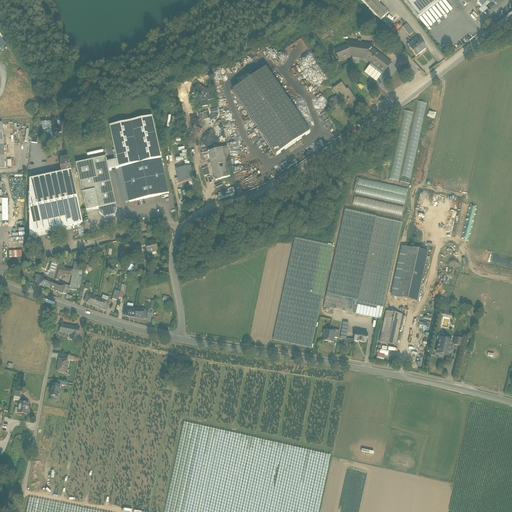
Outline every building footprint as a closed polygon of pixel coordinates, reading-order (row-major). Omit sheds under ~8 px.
[(388,13),(374,0),(372,0),(366,6),(380,20),(388,13)] [(403,0),(418,19),(441,0),(403,0)] [(488,0),(481,7),(479,9),(483,13),(487,8),(485,7),(490,2),(488,0)] [(402,27),(409,36),(413,33),(406,24),(402,27)] [(417,43),(414,45),(420,52),(422,51),(422,52),(426,49),(420,42),(417,44),(417,43)] [(371,63),(372,63),(384,72),(386,70),(389,66),(390,65),(390,64),(387,61),(387,62),(386,61),(382,58),(381,57),(378,55),(376,53),(371,49),(371,46),(361,44),(361,45),(348,43),(348,46),(335,51),(338,58),(341,57),(342,60),(351,56),(351,57),(363,58),(371,64),(371,63)] [(419,54),(420,52),(414,45),(412,47),(413,47),(410,49),(416,57),(419,54)] [(384,72),(372,63),(364,73),(376,82),(384,72)] [(233,91),(276,156),(308,134),(266,70),(233,91)] [(349,103),(350,105),(356,102),(351,94),(349,95),(346,91),(341,84),(333,90),(342,103),(346,100),(349,103)] [(200,94),(202,107),(207,107),(206,101),(212,100),(210,89),(206,90),(198,85),(194,91),(200,94)] [(417,151),(425,103),(417,102),(407,156),(411,156),(410,160),(413,160),(415,150),(417,151)] [(402,111),(391,180),(398,181),(400,173),(398,172),(398,168),(402,168),(412,112),(402,111)] [(117,160),(119,168),(127,167),(161,159),(152,117),(109,126),(117,160)] [(51,141),(52,141),(54,141),(55,141),(54,138),(55,138),(55,140),(58,139),(57,136),(56,136),(56,134),(60,133),(58,126),(57,122),(50,123),(52,132),(46,134),(45,131),(47,130),(46,126),(47,126),(47,122),(41,124),(45,140),(47,140),(47,142),(50,142),(49,139),(50,139),(51,141)] [(227,147),(222,148),(226,164),(230,163),(227,147)] [(230,177),(226,164),(222,148),(208,152),(214,177),(213,177),(214,179),(215,178),(215,181),(230,177)] [(116,205),(108,171),(107,162),(106,157),(76,164),(86,212),(98,209),(116,205)] [(61,168),(62,173),(71,171),(68,158),(65,158),(66,166),(61,167),(61,168)] [(161,159),(127,167),(134,201),(169,193),(161,159)] [(108,171),(119,168),(117,160),(107,162),(108,171)] [(126,203),(134,201),(127,167),(119,168),(126,203)] [(176,170),(179,185),(194,181),(190,167),(176,170)] [(82,224),(71,171),(62,173),(29,180),(29,236),(35,235),(47,232),(48,232),(63,228),(65,228),(71,227),(77,226),(82,224)] [(356,195),(405,203),(408,187),(358,179),(356,195)] [(354,196),(353,206),(402,215),(404,206),(354,196)] [(116,205),(98,209),(99,213),(104,218),(114,215),(117,209),(116,205)] [(324,307),(355,314),(376,217),(344,210),(324,307)] [(401,223),(376,217),(355,314),(380,320),(401,223)] [(85,236),(82,224),(77,226),(79,237),(85,236)] [(333,247),(295,239),(273,340),(311,348),(333,247)] [(134,243),(135,250),(145,247),(144,245),(143,241),(134,243)] [(145,247),(147,255),(152,254),(157,252),(154,242),(144,245),(145,247)] [(392,296),(397,298),(408,248),(403,247),(392,296)] [(397,298),(417,302),(428,253),(408,248),(397,298)] [(58,268),(59,264),(53,262),(52,262),(49,272),(51,273),(56,274),(58,268)] [(56,274),(54,281),(58,283),(59,281),(58,281),(60,277),(61,277),(63,276),(63,275),(69,276),(70,270),(58,268),(56,274)] [(79,272),(75,272),(75,274),(74,274),(74,277),(73,277),(73,280),(80,281),(81,281),(81,276),(82,273),(79,272)] [(51,289),(54,281),(49,279),(42,276),(39,285),(51,289)] [(66,286),(58,283),(54,281),(51,289),(62,294),(63,293),(66,286)] [(118,301),(119,298),(120,292),(115,290),(112,299),(118,301)] [(86,304),(95,307),(98,299),(89,295),(89,296),(87,295),(84,302),(86,303),(86,304)] [(107,303),(107,302),(101,300),(98,299),(95,307),(104,311),(104,310),(107,311),(109,304),(107,303)] [(125,317),(135,318),(136,309),(127,308),(124,308),(123,315),(125,316),(125,317)] [(146,311),(136,309),(135,318),(144,320),(144,319),(147,319),(148,312),(146,311)] [(380,342),(396,345),(402,315),(386,312),(380,342)] [(73,340),(77,341),(80,329),(61,325),(60,333),(73,335),(73,340)] [(340,339),(346,340),(348,326),(342,325),(340,339)] [(323,341),(333,342),(334,338),(334,333),(325,331),(323,341)] [(360,332),(356,331),(354,341),(366,343),(368,334),(360,333),(360,332)] [(440,355),(444,356),(445,355),(448,356),(449,351),(451,352),(452,348),(450,347),(451,343),(447,342),(448,341),(443,341),(439,340),(437,353),(440,354),(440,355)] [(384,361),(385,354),(388,355),(388,351),(378,349),(376,359),(384,361)] [(57,372),(65,373),(68,360),(60,359),(57,372)] [(50,396),(57,397),(59,386),(52,385),(50,396)] [(17,414),(27,416),(29,405),(19,403),(17,414)]
